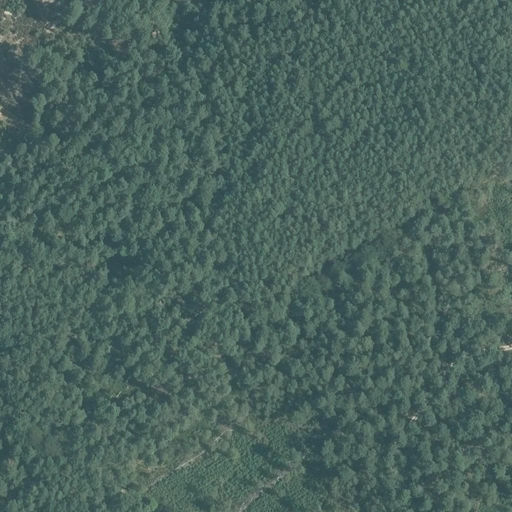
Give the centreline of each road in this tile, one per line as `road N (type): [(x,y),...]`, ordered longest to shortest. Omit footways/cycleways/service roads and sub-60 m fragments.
road 1 (track): [(511,348),(467,356),(446,372),(350,511)]
road 2 (track): [(145,511),(75,454),(0,451)]
